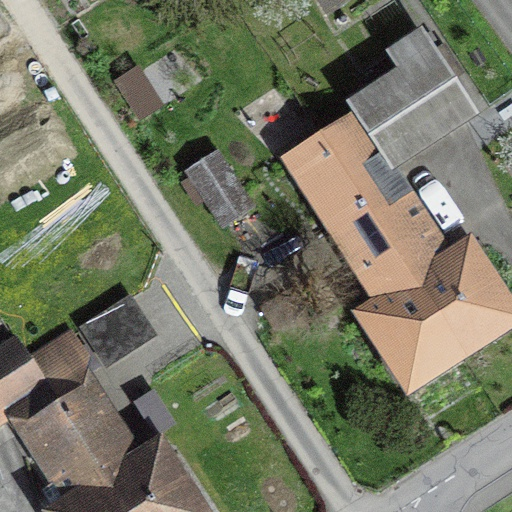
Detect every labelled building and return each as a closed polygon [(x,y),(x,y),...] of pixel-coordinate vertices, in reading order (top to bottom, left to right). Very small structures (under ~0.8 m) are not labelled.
[(320,0),(330,14),(351,0),(320,0)] [(360,124),(326,146),(461,352),(511,320),(468,253),(443,268),(431,250),(400,202),(410,196),(388,162),(467,111),(419,38),(394,54),(406,72),(350,108),(360,124)] [(411,385),(461,352),(326,146),(289,171),(337,244),(349,237),(380,285),(392,302),(367,318),(411,385)] [(189,173),(223,225),(237,216),(251,207),(217,155),(189,173)] [(129,296),(80,328),(107,370),(156,339),(129,296)] [(125,511),(33,368),(15,341),(0,350),(0,422),(9,416),(53,484),(66,476),(75,490),(82,501),(63,511),(125,511)] [(71,344),(33,368),(125,511),(196,511),(158,453),(133,468),(118,445),(90,401),(103,393),(71,344)]
